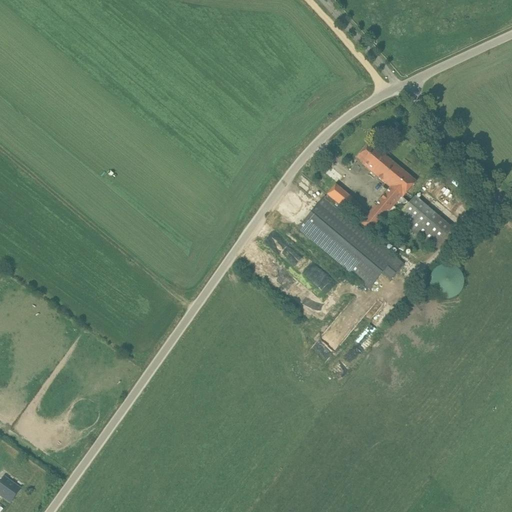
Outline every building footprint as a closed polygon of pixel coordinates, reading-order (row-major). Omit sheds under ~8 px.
[(324,197),(298,228),(369,289),(383,273),(391,281),(405,265),(342,212),(345,208),(361,222),(360,223),(371,232),(401,197),(403,198),(417,182),(385,155),(385,156),(370,143),(357,158),(363,163),(362,165),(391,188),(370,213),(336,184),(327,195),(328,195),(325,198),(324,197)] [(452,193),(459,184),(448,176),(441,184),(452,193)] [(452,229),(414,197),(408,205),(397,218),(434,250),(452,229)] [(402,252),(404,248),(395,243),(393,248),(402,252)] [(454,299),(469,279),(454,268),(452,271),(442,263),(429,280),(454,299)] [(317,267),(308,278),(324,292),(333,281),(317,267)] [(0,483),(0,495),(11,503),(21,489),(4,477),(0,483)]
